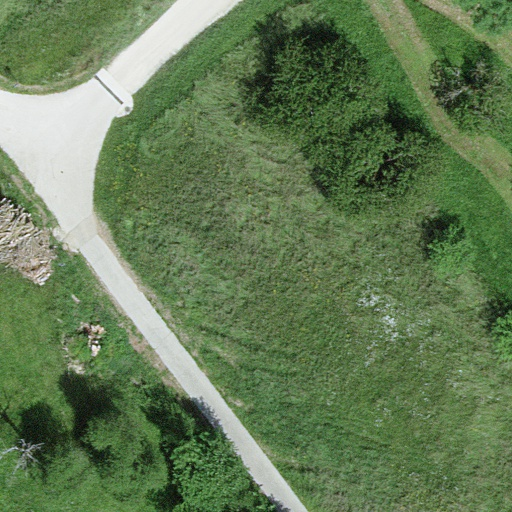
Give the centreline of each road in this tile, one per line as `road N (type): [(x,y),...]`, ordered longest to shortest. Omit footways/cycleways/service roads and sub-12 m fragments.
road 1 (track): [(295,511),(28,159)]
road 2 (track): [(201,0),(28,159)]
